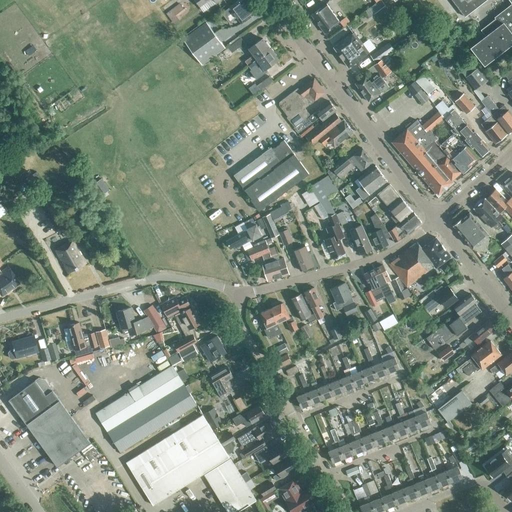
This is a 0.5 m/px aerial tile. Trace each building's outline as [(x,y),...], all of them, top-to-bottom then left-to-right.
[(255,13),(244,0),(239,0),(229,8),(222,14),(229,24),(237,18),(241,24),(255,13)] [(381,0),(378,0),(364,11),(369,17),(385,5),(381,0)] [(410,0),(402,0),(417,19),(422,16),(410,0)] [(419,0),(415,0),(414,1),(419,9),(424,6),(419,0)] [(450,0),(463,15),(482,0),(450,0)] [(179,4),(166,13),(174,24),(181,18),(178,15),(185,11),(179,4)] [(311,15),(324,32),(339,21),(326,4),(311,15)] [(486,36),(471,48),(484,65),(511,42),(511,4),(495,18),(496,19),(481,30),(486,36)] [(206,22),(183,39),(202,64),(225,47),(206,22)] [(334,47),(348,67),(369,53),(357,35),(356,36),(354,33),(334,47)] [(371,55),(376,63),(411,38),(409,35),(404,39),(403,38),(390,47),(387,43),(371,55)] [(229,47),(232,52),(245,42),(242,38),(229,47)] [(254,55),(245,61),(248,65),(271,48),(266,41),(265,42),(263,39),(249,48),(254,55)] [(271,48),(248,65),(251,69),(250,70),(256,79),(267,71),(265,69),(278,59),(275,55),(276,54),(271,48)] [(367,75),(355,83),(369,102),(389,87),(382,78),(392,71),(389,68),(395,63),(389,55),(368,70),(372,76),(369,78),(367,75)] [(487,80),(477,67),(465,76),(475,89),(487,80)] [(427,70),(415,80),(426,94),(433,89),(428,82),(433,77),(427,70)] [(270,76),(257,86),(261,90),(273,81),(270,76)] [(305,108),(325,92),(314,78),(299,90),(297,87),(279,101),(278,104),(287,116),(286,116),(294,126),(300,122),(310,115),(305,108)] [(407,86),(413,94),(420,89),(414,81),(407,86)] [(475,106),(464,93),(455,101),(466,113),(475,106)] [(492,115),(508,134),(511,130),(511,114),(504,105),(499,109),(487,95),(480,101),(492,115)] [(322,120),(336,110),(329,101),(311,115),(310,115),(300,122),(304,127),(319,116),(322,120)] [(444,117),(451,111),(442,101),(435,107),(439,111),(444,117)] [(467,124),(462,119),(454,108),(451,111),(444,117),(446,119),(453,127),(463,137),(463,138),(464,139),(481,157),(490,149),(468,123),(467,124)] [(432,131),(446,119),(444,117),(439,111),(422,125),(417,119),(392,141),(400,150),(399,151),(438,196),(453,183),(451,181),(462,171),(438,146),(434,141),(437,138),(432,131)] [(353,132),(343,119),(341,121),(336,113),(320,125),(318,123),(304,134),(312,143),(319,138),(324,144),(329,140),(334,147),(353,132)] [(485,130),(495,143),(508,134),(492,115),(486,119),(480,124),(485,130)] [(462,171),(463,173),(481,157),(464,139),(463,138),(463,137),(453,127),(450,130),(453,133),(438,146),(462,171)] [(308,173),(288,146),(284,140),(280,143),(274,148),(274,147),(272,148),(271,147),(255,159),(233,175),(251,198),(250,199),(258,210),(308,173)] [(332,167),(327,171),(332,180),(339,175),(340,177),(356,165),(361,171),(362,170),(373,161),(363,147),(348,159),(345,156),(331,166),(332,167)] [(387,181),(375,165),(358,178),(363,185),(356,190),(363,199),(387,181)] [(511,173),(500,184),(510,195),(511,194),(511,173)] [(328,175),(310,186),(329,217),(327,217),(331,226),(326,228),(330,237),(324,240),(324,241),(321,242),(320,245),(326,257),(328,258),(331,257),(332,259),(345,254),(340,239),(344,236),(339,223),(340,222),(336,214),(327,197),(337,190),(328,175)] [(92,185),(100,196),(109,190),(101,179),(92,185)] [(398,223),(413,211),(390,184),(378,194),(395,214),(392,216),(398,223),(388,232),(395,242),(401,239),(408,233),(409,234),(414,230),(414,228),(421,222),(414,213),(400,225),(398,223)] [(507,201),(496,189),(486,199),(500,212),(504,208),(511,216),(511,198),(511,197),(507,201)] [(375,196),(367,203),(371,208),(374,206),(373,204),(378,200),(375,196)] [(485,198),(473,208),(491,226),(502,216),(485,198)] [(273,209),(269,211),(274,222),(280,219),(278,214),(287,210),(287,209),(291,207),(288,200),(283,202),(284,204),(273,209)] [(358,206),(352,210),(355,215),(362,211),(358,206)] [(342,211),(336,214),(340,222),(341,225),(347,222),(342,211)] [(462,218),(461,218),(453,225),(473,249),(489,235),(470,212),(462,218)] [(262,217),(271,237),(279,234),(270,213),(262,217)] [(375,213),(370,217),(377,231),(372,233),(378,249),(388,244),(385,239),(391,236),(375,213)] [(233,247),(235,249),(249,241),(248,241),(251,239),(252,240),(262,235),(254,221),(255,220),(253,217),(246,220),(248,224),(247,224),(248,227),(247,228),(244,223),(243,223),(243,224),(242,225),(241,223),(237,226),(241,233),(226,241),(230,249),(233,247)] [(349,231),(360,254),(371,249),(360,226),(349,231)] [(283,243),(291,240),(286,228),(278,231),(283,243)] [(511,233),(501,243),(507,250),(510,254),(511,256),(511,233)] [(435,267),(451,257),(436,237),(421,248),(417,242),(389,263),(407,286),(434,266),(435,267)] [(68,273),(86,263),(72,239),(54,250),(68,273)] [(251,259),(262,255),(265,264),(262,265),(267,281),(278,277),(270,252),(265,241),(247,250),(251,259)] [(265,241),(270,252),(278,277),(289,274),(284,258),(279,259),(275,247),(269,249),(267,244),(265,241)] [(300,271),(313,266),(305,246),(292,252),(300,271)] [(510,254),(507,250),(502,254),(502,255),(493,262),(497,267),(506,259),(505,258),(510,254)] [(0,294),(1,296),(19,283),(7,267),(1,272),(0,271),(0,265),(2,264),(0,261),(0,294)] [(511,268),(511,270),(507,264),(501,269),(507,275),(503,278),(511,288),(511,287),(511,268)] [(390,281),(383,265),(373,270),(385,297),(392,294),(387,282),(390,281)] [(385,297),(373,270),(364,274),(373,292),(366,295),(371,306),(378,303),(377,301),(385,297)] [(398,277),(392,279),(402,299),(411,295),(407,288),(404,289),(403,286),(404,286),(402,281),(400,281),(398,277)] [(345,283),(331,289),(335,301),(333,302),(336,310),(342,307),(345,315),(357,310),(345,283)] [(304,292),(318,319),(323,317),(317,304),(321,302),(314,287),(304,292)] [(429,312),(442,301),(447,307),(458,299),(449,288),(424,306),(429,312)] [(152,294),(149,296),(155,305),(159,303),(152,294)] [(291,299),(301,319),(307,316),(310,322),(313,320),(314,322),(317,321),(313,313),(311,314),(300,294),(291,299)] [(477,303),(470,294),(453,307),(459,314),(455,317),(457,319),(449,324),(448,322),(426,338),(435,349),(456,333),(457,335),(467,327),(464,323),(481,310),(476,304),(477,303)] [(174,295),(160,303),(167,317),(189,305),(185,296),(176,301),(174,295)] [(282,303),(271,308),(277,323),(285,320),(291,332),(297,329),(292,317),(289,318),(282,303)] [(153,305),(144,310),(158,332),(167,327),(153,305)] [(407,318),(416,329),(430,317),(421,306),(407,318)] [(175,316),(187,338),(174,345),(178,352),(196,342),(193,335),(192,335),(190,329),(200,324),(191,307),(185,311),(185,310),(175,316)] [(129,333),(129,335),(144,331),(141,322),(135,323),(130,308),(116,312),(122,329),(123,334),(129,333)] [(277,323),(271,308),(259,314),(266,329),(264,330),(267,338),(281,332),(277,323)] [(369,308),(364,312),(370,322),(375,318),(369,308)] [(497,328),(490,320),(464,341),(467,345),(474,339),(477,343),(497,328)] [(98,346),(94,332),(87,334),(83,335),(79,322),(67,325),(68,327),(64,328),(66,336),(65,336),(69,351),(73,349),(74,350),(86,347),(86,346),(91,345),(91,348),(98,346)] [(305,324),(300,327),(306,338),(311,335),(305,324)] [(337,327),(330,330),(335,339),(342,335),(337,327)] [(161,331),(153,335),(157,341),(163,340),(161,331)] [(107,335),(97,337),(100,348),(109,345),(107,335)] [(9,351),(7,353),(9,358),(11,359),(16,358),(38,352),(33,336),(11,342),(13,350),(9,351)] [(205,342),(200,346),(210,362),(215,359),(225,353),(220,344),(221,343),(217,336),(205,342)] [(495,347),(490,340),(471,355),(473,356),(466,361),(456,369),(458,372),(464,368),(469,364),(470,365),(475,361),(476,362),(495,347)] [(285,341),(271,347),(274,354),(288,347),(285,341)] [(192,344),(178,352),(183,361),(197,354),(192,344)] [(450,345),(438,353),(443,360),(454,351),(450,345)] [(470,365),(469,364),(464,368),(469,374),(475,369),(477,370),(481,367),(482,368),(501,355),(495,347),(476,362),(475,361),(470,365)] [(45,361),(51,359),(47,348),(41,350),(45,361)] [(511,352),(490,369),(494,374),(502,368),(506,374),(511,369),(511,352)] [(287,355),(276,360),(280,367),(290,362),(287,355)] [(388,372),(383,361),(381,355),(377,357),(379,363),(373,366),(377,377),(388,372)] [(394,357),(383,361),(388,372),(399,368),(394,357)] [(355,386),(351,375),(349,369),(351,368),(349,361),(344,363),(347,369),(344,370),(346,377),(340,379),(345,390),(355,386)] [(171,365),(96,413),(120,452),(196,404),(183,384),(171,365)] [(295,365),(285,370),(288,376),(298,371),(295,365)] [(355,386),(366,381),(362,370),(360,365),(355,367),(357,372),(351,375),(355,386)] [(366,381),(377,377),(373,366),(362,370),(366,381)] [(227,367),(210,376),(221,396),(230,391),(225,381),(233,377),(227,367)] [(8,400),(57,467),(89,443),(44,381),(37,378),(8,400)] [(334,395),(345,390),(340,379),(329,384),(334,395)] [(312,403),(323,399),(319,388),(316,381),(311,383),(314,390),(308,392),(312,403)] [(499,381),(489,389),(502,405),(511,397),(511,386),(507,390),(499,381)] [(319,388),(323,399),(334,395),(329,384),(319,388)] [(430,386),(424,391),(427,396),(434,391),(430,386)] [(448,420),(471,402),(462,390),(439,408),(448,420)] [(301,408),(312,403),(308,392),(296,397),(301,408)] [(239,415),(232,419),(236,425),(243,421),(246,426),(265,415),(258,405),(240,416),(239,415)] [(369,425),(374,423),(369,410),(367,406),(362,409),(364,414),(364,413),(369,425)] [(420,427),(415,416),(412,410),(408,412),(411,418),(404,421),(409,432),(420,427)] [(426,412),(415,416),(420,427),(431,423),(426,412)] [(125,461),(153,505),(203,473),(227,511),(236,511),(255,500),(201,413),(125,461)] [(387,440),(398,436),(393,425),(389,415),(385,417),(389,427),(383,429),(387,440)] [(400,416),(400,415),(397,416),(399,423),(393,425),(398,436),(409,432),(404,421),(402,415),(400,416)] [(387,440),(383,429),(380,424),(383,423),(380,416),(376,418),(378,424),(375,425),(378,431),(372,434),(376,445),(387,440)] [(449,421),(444,424),(448,429),(453,426),(449,421)] [(259,439),(274,430),(269,422),(258,428),(257,426),(237,438),(242,446),(251,440),(258,439),(259,439)] [(352,422),(347,424),(351,435),(353,434),(357,433),(354,427),(352,422)] [(365,449),(361,438),(359,432),(361,432),(358,426),(354,427),(357,433),(353,434),(356,440),(350,443),(355,454),(365,449)] [(442,431),(431,436),(433,441),(434,442),(445,438),(442,431)] [(230,432),(220,438),(224,445),(234,439),(230,432)] [(328,451),(333,463),(344,458),(339,447),(338,445),(340,444),(339,440),(337,434),(333,436),(335,441),(332,442),(335,449),(328,451)] [(375,445),(376,445),(372,434),(361,438),(365,449),(375,445)] [(344,458),(355,454),(350,443),(348,437),(344,439),(346,444),(339,447),(344,458)] [(246,457),(266,444),(262,439),(243,451),(246,457)] [(275,481),(281,477),(296,468),(281,443),(269,450),(266,445),(254,453),(254,454),(251,456),(255,464),(259,462),(269,457),(278,473),(273,477),(275,481)] [(470,443),(464,446),(468,451),(473,448),(470,443)] [(457,450),(453,452),(458,462),(462,460),(457,450)] [(501,453),(485,466),(494,477),(502,471),(506,475),(511,470),(511,459),(505,450),(501,453)] [(429,491),(440,486),(436,475),(433,469),(435,468),(433,462),(429,464),(431,470),(429,471),(431,477),(425,479),(429,491)] [(359,472),(356,466),(345,471),(348,477),(359,472)] [(458,466),(446,470),(451,482),(462,478),(458,466)] [(446,470),(436,475),(440,486),(451,482),(446,470)] [(408,500),(419,495),(414,484),(412,478),(414,477),(411,471),(407,473),(409,479),(407,480),(409,486),(403,488),(408,500)] [(511,482),(502,488),(511,500),(511,499),(511,472),(507,476),(511,482)] [(429,491),(425,479),(422,474),(418,476),(420,481),(414,484),(419,495),(429,491)] [(302,493),(294,480),(278,489),(287,502),(286,503),(292,511),(297,511),(316,501),(308,489),(302,493)] [(386,508),(397,504),(392,493),(390,487),(392,486),(390,480),(385,482),(387,485),(384,486),(388,495),(382,497),(386,508)] [(263,495),(275,488),(272,482),(260,489),(263,495)] [(392,493),(397,504),(408,500),(403,488),(392,493)] [(374,511),(371,501),(368,495),(370,495),(368,489),(364,490),(366,496),(364,497),(366,503),(360,506),(361,511),(374,511)] [(272,492),(259,500),(265,511),(266,511),(270,510),(266,502),(275,496),(272,492)] [(371,501),(374,511),(377,511),(386,508),(382,497),(380,492),(375,494),(377,499),(371,501)]
